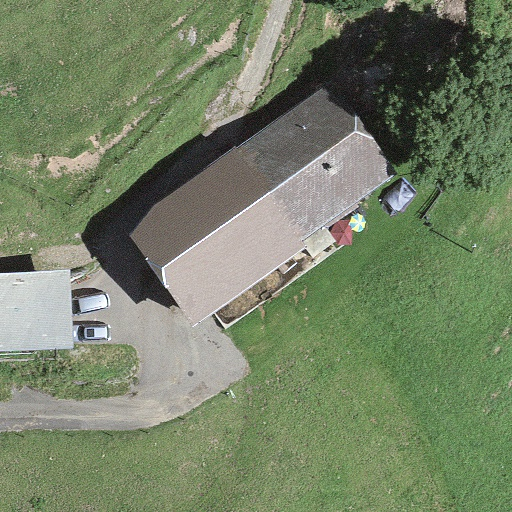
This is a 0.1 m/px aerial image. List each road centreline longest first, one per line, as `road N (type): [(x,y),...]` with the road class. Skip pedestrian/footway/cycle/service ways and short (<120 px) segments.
road 1 (unclassified): [(0,415),(133,412),(162,398),(170,364),(133,283),(125,243),(141,210),(221,140)]
road 2 (track): [(282,0),(221,140),(408,37),(450,0)]
